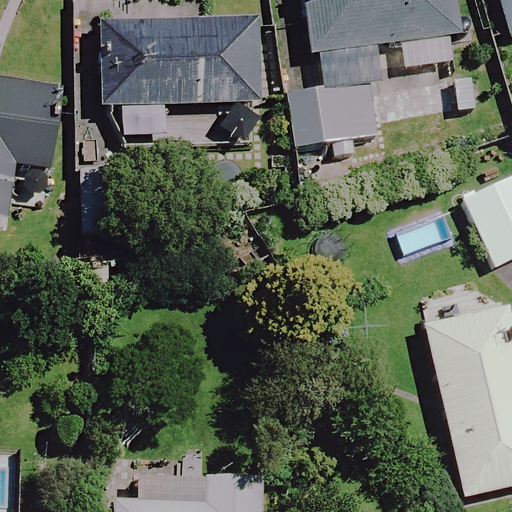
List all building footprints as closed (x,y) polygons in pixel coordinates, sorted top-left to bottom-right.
[(443,45),(437,0),(296,0),(310,98),(275,103),(283,158),(368,146),(360,91),(369,89),(364,56),(443,45)] [(511,0),(483,0),(496,48),(511,43),(511,0)] [(244,153),(245,29),(95,28),(95,152),(244,153)] [(49,98),(0,91),(0,209),(4,176),(38,180),(49,98)] [(113,180),(77,177),(72,240),(107,243),(113,180)] [(511,263),(511,178),(452,204),(483,276),(511,263)] [(314,296),(320,317),(378,301),(373,280),(314,296)] [(511,493),(511,382),(497,316),(414,336),(453,507),(511,493)] [(404,511),(386,477),(361,490),(372,511),(404,511)] [(233,483),(196,482),(195,511),(139,511),(106,511),(247,511),(232,511),(233,483)]
